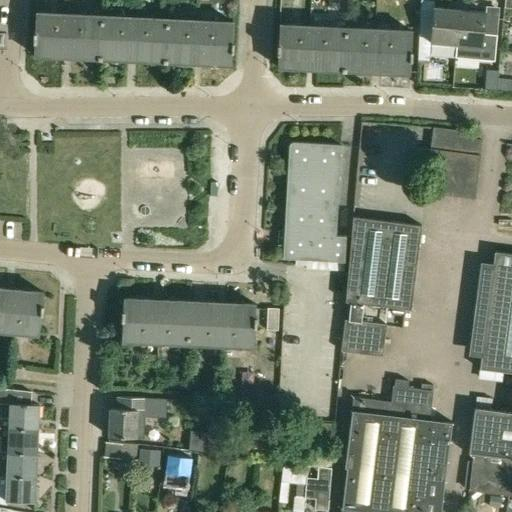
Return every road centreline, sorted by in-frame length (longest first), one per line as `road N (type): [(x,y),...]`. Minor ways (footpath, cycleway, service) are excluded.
road 1 (residential): [(250,106),(231,255),(215,262),(89,258)]
road 2 (residential): [(511,116),(250,106)]
road 3 (residential): [(77,511),(89,258)]
road 4 (residential): [(250,106),(5,107)]
